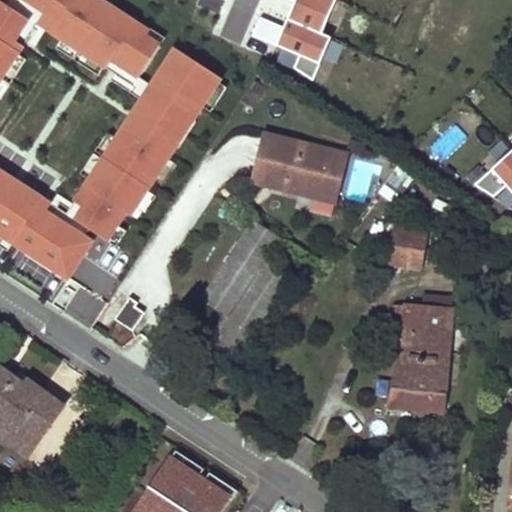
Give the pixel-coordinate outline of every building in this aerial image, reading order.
[(5,2),(1,0),(0,0),(0,79),(12,62),(23,45),(15,40),(29,18),(5,2)] [(28,0),(6,0),(5,2),(29,18),(15,40),(23,45),(38,22),(45,11),(28,0)] [(28,0),(45,11),(38,22),(62,38),(104,66),(106,67),(112,59),(139,77),(160,46),(146,37),(150,31),(150,30),(103,0),(28,0)] [(337,0),(289,0),(296,2),(303,6),(296,22),(289,19),(323,34),(337,0)] [(296,22),(303,6),(296,2),(289,19),(296,22)] [(285,28),(261,18),(253,35),(300,55),(295,68),(314,81),(332,38),(323,34),(289,19),(285,28)] [(146,37),(160,46),(165,37),(151,28),(150,30),(150,31),(146,37)] [(98,74),(104,66),(62,38),(57,47),(98,74)] [(133,130),(125,124),(116,138),(104,156),(102,159),(89,179),(75,200),(84,205),(75,219),(89,228),(107,240),(117,225),(126,212),(130,215),(176,146),(176,145),(171,142),(187,116),(193,120),(203,106),(217,84),(221,78),(176,48),(151,85),(146,93),(154,98),(133,130)] [(151,85),(139,77),(112,59),(106,67),(134,85),(130,91),(142,99),(125,124),(133,130),(154,98),(146,93),(151,85)] [(12,62),(0,79),(0,97),(20,67),(12,62)] [(217,84),(203,106),(211,111),(225,89),(217,84)] [(171,142),(176,145),(176,146),(178,147),(196,121),(193,120),(187,116),(171,142)] [(96,150),(104,156),(116,138),(108,132),(96,150)] [(263,135),(252,182),(288,191),(299,193),(321,199),(332,152),(263,135)] [(511,151),(475,185),(495,197),(507,185),(511,190),(511,151)] [(332,152),(321,199),(336,202),(347,156),(332,152)] [(81,173),(89,179),(102,159),(94,153),(81,173)] [(0,234),(11,241),(67,279),(92,240),(84,235),(89,228),(75,219),(66,213),(0,169),(0,234)] [(84,205),(75,200),(66,213),(75,219),(84,205)] [(281,240),(253,221),(202,298),(223,312),(229,316),(219,332),(208,350),(234,367),(293,279),(274,267),(281,256),(274,251),(281,240)] [(395,221),(387,265),(409,269),(416,225),(395,221)] [(117,225),(107,240),(116,245),(125,230),(117,225)] [(416,225),(409,269),(422,271),(430,228),(416,225)] [(11,241),(0,234),(0,246),(5,250),(11,241)] [(289,245),(281,240),(274,251),(281,256),(289,245)] [(468,283),(489,285),(491,275),(468,273),(468,283)] [(66,316),(94,325),(104,295),(76,286),(66,316)] [(453,298),(426,295),(425,308),(452,310),(453,298)] [(117,319),(133,329),(144,313),(135,307),(137,303),(131,299),(117,319)] [(403,328),(390,407),(444,411),(452,310),(425,308),(395,305),(391,327),(403,328)] [(223,312),(213,329),(219,332),(229,316),(223,312)] [(23,384),(0,367),(0,417),(19,432),(24,425),(36,433),(54,408),(42,400),(43,398),(23,384)] [(27,378),(23,384),(43,398),(42,400),(54,408),(36,433),(24,425),(19,432),(0,417),(0,436),(28,457),(65,405),(27,378)] [(308,462),(315,444),(303,439),(296,458),(308,462)] [(178,451),(172,459),(201,478),(206,469),(178,451)] [(201,478),(172,459),(137,511),(220,511),(229,498),(230,497),(206,481),(201,478)] [(206,481),(230,497),(229,498),(234,500),(240,491),(211,473),(206,481)]
